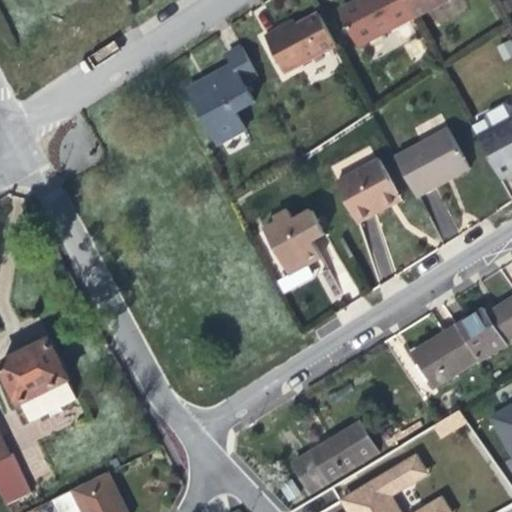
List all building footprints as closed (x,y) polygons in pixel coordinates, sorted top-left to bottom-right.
[(418,28),(402,0),(385,0),(382,2),(375,6),(377,9),(346,26),(363,58),(419,30),(418,28)] [(402,0),(418,28),(464,3),(462,0),(402,0)] [(341,59),(321,23),(301,34),(296,25),(289,30),(284,32),(265,42),(289,86),(341,59)] [(496,45),(503,61),(511,56),(511,41),(511,39),(496,45)] [(258,84),(241,53),(229,60),(234,70),(207,85),(201,88),(187,96),(192,106),(202,127),(206,125),(219,152),(247,137),(237,120),(255,111),(245,93),(258,84)] [(511,111),(507,110),(490,118),(488,125),(476,132),(482,142),(505,185),(511,180),(511,111)] [(474,178),(452,135),(397,163),(420,205),(450,190),(474,178)] [(397,202),(380,170),(336,192),(358,235),(386,220),(395,216),(402,212),(397,202)] [(275,226),(261,233),(287,280),(309,269),(322,263),(314,249),(324,244),(309,215),(294,223),(289,213),(272,221),(275,226)] [(500,352),(498,343),(511,334),(511,302),(493,314),(482,321),(475,314),(451,329),(473,365),(484,358),(486,361),(500,352)] [(473,365),(451,329),(406,355),(418,373),(428,391),(473,365)] [(2,379),(22,416),(26,414),(35,432),(78,410),(69,392),(72,391),(64,377),(51,352),(2,379)] [(511,406),(493,418),(511,453),(511,406)] [(441,439),(467,424),(460,410),(433,425),(441,439)] [(287,468),(303,496),(369,456),(352,430),(322,447),(287,468)] [(0,491),(9,511),(14,511),(32,504),(0,436),(0,491)] [(418,455),(413,458),(422,474),(414,479),(417,483),(430,475),(418,455)] [(422,474),(413,458),(346,498),(355,511),(445,511),(441,504),(433,509),(430,505),(417,511),(410,511),(399,493),(417,483),(414,479),(422,474)] [(91,490),(100,511),(147,511),(129,472),(91,490)] [(441,504),(445,511),(452,511),(443,497),(430,505),(433,509),(441,504)] [(355,511),(346,498),(342,501),(348,511),(355,511)]
